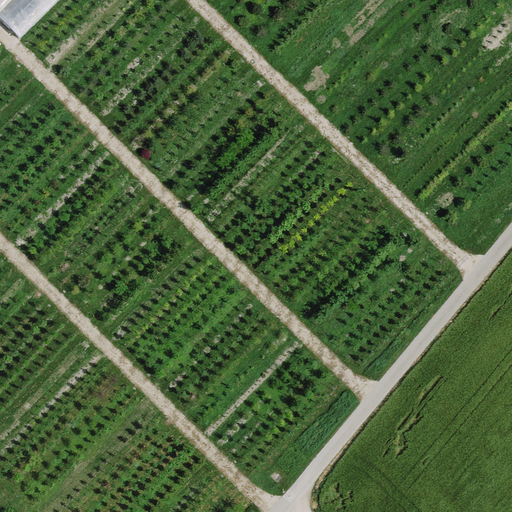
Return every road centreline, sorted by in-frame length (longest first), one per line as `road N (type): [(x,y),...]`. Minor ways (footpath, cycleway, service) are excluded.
road 1 (track): [(371,403),(0,29)]
road 2 (track): [(476,278),(197,0)]
road 3 (track): [(269,511),(0,238)]
road 4 (track): [(281,511),(511,236)]
